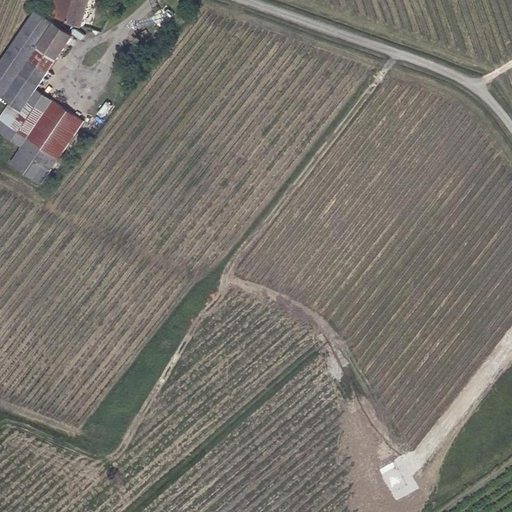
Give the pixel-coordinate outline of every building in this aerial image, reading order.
[(60,0),(56,17),(59,19),(79,25),(86,0),(100,0),(101,0),(100,0),(60,0)] [(94,20),(101,0),(100,0),(86,0),(79,25),(88,27),(91,19),(94,20)] [(0,78),(0,89),(29,111),(55,20),(47,14),(0,78)] [(55,20),(29,111),(30,112),(83,41),(55,20)] [(64,104),(48,125),(85,139),(94,127),(64,104)] [(48,125),(19,164),(49,188),(85,139),(48,125)]
